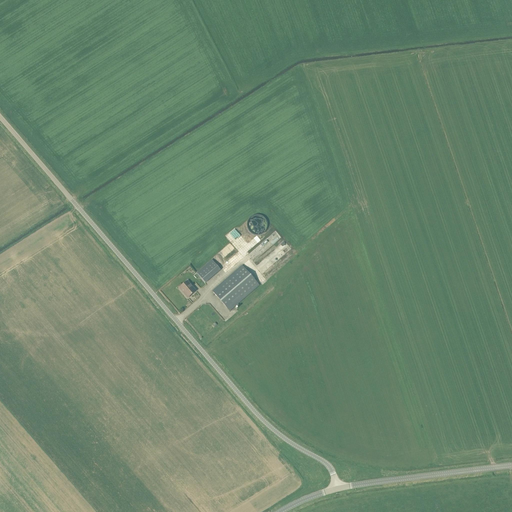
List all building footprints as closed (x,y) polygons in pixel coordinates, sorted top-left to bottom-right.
[(260,231),(262,217),(251,216),(249,229),(260,231)] [(235,229),(226,237),(230,242),(239,234),(235,229)] [(263,260),(273,263),(291,248),(284,241),(273,251),(272,251),(270,248),(271,244),(280,236),(275,231),(257,246),(257,248),(257,249),(263,251),(269,246),(268,248),(263,252),(266,253),(266,254),(268,254),(267,256),(266,256),(265,258),(268,261),(264,260),(263,260)] [(253,261),(257,267),(260,264),(259,262),(263,260),(260,256),(253,261)] [(220,272),(211,261),(196,274),(205,285),(220,272)] [(259,286),(242,266),(212,292),(229,311),(259,286)] [(196,291),(187,281),(179,288),(188,298),(196,291)]
